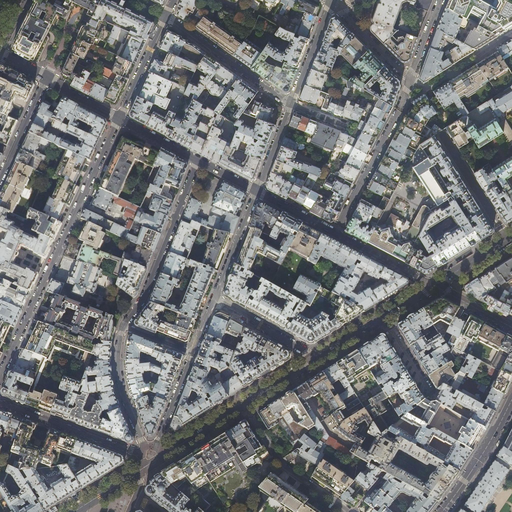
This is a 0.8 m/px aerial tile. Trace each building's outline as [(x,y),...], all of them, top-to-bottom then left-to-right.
[(48,0),(33,0),(36,1),(26,20),(18,36),(14,43),(15,43),(14,46),(17,48),(15,51),(23,55),(30,59),(31,57),(34,59),(57,13),(65,17),(71,6),(66,4),(64,7),(60,5),(62,2),(56,0),(54,5),(51,3),(51,2),(51,1),(50,1),(49,1),(48,1),(48,2),(47,2),(48,0)] [(66,0),(65,4),(66,4),(71,6),(73,1),(90,9),(87,13),(91,15),(93,16),(101,0),(66,0)] [(101,0),(93,16),(91,15),(90,16),(90,17),(91,18),(92,18),(91,20),(90,20),(88,21),(88,22),(97,26),(100,19),(103,20),(105,15),(109,15),(113,17),(112,19),(122,24),(122,25),(122,26),(124,27),(125,28),(126,29),(129,29),(128,30),(130,31),(130,32),(133,34),(147,39),(150,32),(154,24),(154,23),(154,22),(153,21),(152,21),(133,11),(110,0),(101,0)] [(177,14),(185,20),(189,11),(193,13),(198,0),(180,0),(180,1),(178,6),(180,6),(177,14)] [(281,0),(280,1),(284,3),(279,13),(283,15),(285,10),(290,0),(281,0)] [(290,0),(285,10),(289,11),(291,7),(295,8),(298,0),(290,0)] [(306,0),(298,0),(295,8),(304,11),(316,16),(316,15),(317,12),(318,8),(318,7),(317,5),(306,0)] [(428,11),(431,3),(422,0),(380,0),(381,1),(381,3),(380,3),(378,3),(377,4),(378,5),(372,20),(372,21),(372,23),(373,23),(372,24),(372,25),(371,26),(371,27),(371,29),(371,31),(384,43),(392,35),(397,30),(395,29),(394,27),(403,2),(406,0),(411,0),(412,0),(411,2),(414,3),(415,6),(428,11)] [(511,0),(494,0),(491,6),(489,4),(488,3),(487,3),(487,2),(486,2),(484,2),(481,0),(448,0),(446,7),(466,18),(496,34),(499,33),(498,33),(500,32),(511,24),(511,0)] [(233,55),(243,42),(211,19),(219,9),(210,5),(195,27),(207,36),(223,48),(233,55)] [(465,19),(466,18),(446,7),(442,17),(437,28),(453,37),(458,24),(463,26),(465,26),(466,21),(465,19)] [(198,11),(194,19),(198,21),(202,13),(198,11)] [(316,16),(304,11),(302,19),(313,23),(314,20),(316,16)] [(275,13),(271,21),(278,25),(282,17),(275,13)] [(322,39),(323,40),(332,43),(333,41),(335,42),(336,37),(338,36),(341,38),(338,45),(344,48),(355,36),(344,25),(335,16),(331,18),(326,29),(322,39)] [(109,37),(111,32),(105,29),(108,22),(103,20),(100,19),(97,26),(88,22),(87,22),(85,25),(80,23),(78,29),(80,30),(78,33),(79,33),(77,37),(91,43),(96,46),(99,39),(106,42),(109,37)] [(311,28),(313,23),(302,19),(299,26),(310,30),(311,28)] [(288,22),(284,29),(286,30),(307,38),(309,34),(310,30),(299,26),(288,22)] [(111,32),(109,37),(114,40),(120,28),(114,25),(111,32)] [(284,29),(280,26),(274,33),(277,35),(278,35),(279,35),(281,36),(281,37),(284,38),(285,38),(290,40),(287,47),(286,47),(284,51),(283,51),(278,49),(278,48),(276,47),(275,47),(272,45),(272,44),(269,42),(263,50),(269,54),(274,58),(280,60),(283,61),(298,67),(300,62),(299,62),(302,53),(306,43),(307,43),(309,39),(307,38),(286,30),(284,29)] [(453,37),(437,28),(433,38),(430,47),(442,52),(444,46),(445,45),(446,45),(446,43),(446,42),(453,45),(455,43),(458,40),(453,37)] [(159,47),(169,52),(198,65),(206,53),(192,43),(191,43),(187,42),(188,41),(187,40),(181,37),(182,37),(181,36),(179,35),(167,30),(164,38),(159,47)] [(144,46),(147,39),(133,34),(132,36),(128,35),(126,36),(125,38),(124,37),(121,43),(123,44),(141,52),(144,46)] [(396,39),(392,35),(384,43),(392,51),(398,58),(399,58),(400,59),(400,60),(401,61),(403,62),(405,62),(407,61),(408,61),(409,60),(410,59),(410,57),(410,56),(411,55),(418,37),(407,34),(405,37),(404,36),(403,36),(398,37),(397,38),(396,39)] [(355,36),(344,48),(341,54),(352,65),(368,49),(362,43),(355,36)] [(91,43),(77,37),(71,51),(80,55),(84,58),(91,43)] [(251,67),(263,50),(245,38),(243,42),(233,55),(242,61),(251,67)] [(338,45),(332,43),(323,40),(319,50),(318,50),(318,51),(315,59),(332,69),(337,57),(336,56),(338,56),(339,56),(339,55),(340,54),(341,55),(341,54),(344,48),(338,45)] [(458,40),(455,43),(459,45),(459,46),(458,47),(457,47),(457,46),(450,50),(450,51),(451,52),(446,55),(452,64),(461,59),(475,49),(458,40)] [(496,48),(497,50),(504,60),(511,55),(509,50),(505,43),(500,45),(496,48)] [(138,58),(141,52),(123,44),(118,56),(132,62),(135,64),(138,58)] [(444,53),(442,52),(430,47),(425,61),(419,78),(424,82),(440,72),(452,64),(446,55),(444,53)] [(375,56),(368,49),(352,65),(355,68),(356,68),(357,68),(358,67),(362,72),(357,77),(356,75),(355,75),(354,75),(353,77),(352,77),(351,77),(349,79),(354,82),(355,83),(362,87),(366,83),(363,81),(371,74),(373,76),(384,65),(375,56)] [(269,54),(263,50),(251,67),(267,79),(284,91),(286,92),(288,91),(290,89),(293,80),(298,67),(283,61),(281,68),(280,67),(276,66),(275,67),(268,64),(263,60),(265,57),(266,58),(269,54)] [(508,68),(504,60),(497,50),(488,56),(476,64),(488,80),(508,68)] [(80,55),(71,51),(61,72),(63,76),(66,78),(73,81),(75,77),(73,76),(78,65),(79,65),(76,63),(80,55)] [(166,58),(164,63),(163,63),(175,68),(177,64),(178,64),(177,65),(178,66),(179,67),(180,67),(181,67),(181,66),(182,66),(187,68),(184,74),(192,77),(197,67),(198,65),(169,52),(166,58)] [(213,59),(206,53),(198,65),(197,67),(202,71),(204,72),(203,74),(202,74),(201,75),(201,76),(201,77),(198,85),(190,81),(185,92),(189,95),(191,91),(195,93),(193,97),(196,99),(221,64),(213,59)] [(132,62),(118,56),(117,55),(116,56),(117,57),(111,70),(117,73),(125,77),(128,70),(132,62)] [(173,72),(175,68),(163,63),(164,63),(154,58),(151,65),(149,71),(150,71),(169,80),(173,72)] [(313,65),(311,69),(327,75),(340,80),(342,75),(332,69),(315,59),(313,65)] [(95,64),(93,68),(100,72),(102,68),(95,64)] [(229,70),(221,64),(196,99),(203,104),(205,101),(206,100),(207,99),(207,98),(207,97),(209,94),(207,93),(209,90),(210,91),(210,92),(211,93),(212,94),(213,94),(215,94),(222,99),(238,77),(229,70)] [(489,80),(488,80),(476,64),(464,71),(449,81),(459,98),(468,93),(468,94),(481,86),(481,85),(489,80)] [(91,72),(78,65),(73,76),(75,77),(73,81),(71,85),(76,87),(81,90),(91,72)] [(384,65),(373,76),(366,83),(362,87),(373,94),(393,106),(397,94),(401,84),(400,83),(400,81),(396,77),(388,69),(384,65)] [(0,79),(31,94),(33,90),(35,85),(33,82),(18,73),(3,66),(0,66),(0,79)] [(103,67),(102,68),(100,72),(99,74),(100,75),(101,73),(114,80),(117,73),(111,70),(103,67)] [(93,68),(91,72),(81,90),(85,92),(88,94),(96,80),(99,74),(100,72),(93,68)] [(323,86),(327,75),(311,69),(308,77),(305,85),(321,91),(322,91),(323,90),(324,90),(324,89),(324,88),(324,87),(323,86)] [(172,82),(169,80),(150,71),(144,85),(139,96),(154,103),(159,105),(164,107),(166,108),(170,99),(166,97),(172,82)] [(129,78),(125,77),(117,73),(114,80),(108,90),(104,99),(110,102),(119,98),(121,95),(128,80),(129,78)] [(349,79),(342,75),(340,80),(346,82),(347,88),(345,87),(340,98),(347,101),(347,100),(354,82),(349,79)] [(238,77),(222,99),(218,106),(214,111),(220,115),(230,101),(229,100),(231,98),(235,100),(234,101),(234,102),(239,105),(238,106),(239,107),(234,115),(234,116),(231,114),(228,119),(235,123),(238,118),(243,112),(248,105),(258,91),(247,83),(238,77)] [(27,102),(31,94),(0,79),(0,89),(1,91),(0,93),(0,113),(7,117),(11,108),(16,97),(27,102)] [(100,82),(96,80),(88,94),(96,98),(103,101),(104,99),(108,90),(104,88),(104,86),(101,84),(100,82)] [(433,91),(436,96),(430,100),(426,93),(419,97),(411,102),(413,106),(412,108),(430,121),(436,113),(438,112),(436,109),(442,105),(444,108),(454,101),(464,116),(467,113),(468,113),(459,98),(449,81),(439,88),(433,91)] [(321,91),(305,85),(302,92),(299,99),(304,100),(307,101),(309,102),(309,101),(314,103),(315,103),(318,96),(325,99),(321,110),(326,112),(333,95),(321,91)] [(511,85),(511,86),(485,102),(489,109),(495,118),(503,132),(511,146),(511,134),(501,117),(499,119),(497,117),(502,114),(502,113),(511,106),(511,85)] [(377,101),(375,106),(389,113),(391,110),(393,106),(373,94),(371,98),(377,101)] [(151,109),(154,103),(139,96),(137,95),(133,105),(129,112),(131,116),(147,125),(154,111),(152,110),(150,113),(149,112),(150,110),(151,109)] [(340,98),(333,95),(326,112),(329,113),(333,115),(337,104),(338,101),(340,98)] [(203,104),(196,99),(193,97),(191,102),(190,102),(189,105),(187,107),(186,109),(186,111),(186,113),(184,116),(184,117),(184,118),(183,118),(182,118),(175,115),(166,135),(176,140),(189,147),(199,124),(195,122),(199,116),(200,115),(203,116),(204,114),(207,106),(203,104)] [(43,103),(38,113),(62,124),(65,117),(67,119),(68,120),(70,121),(69,123),(71,123),(79,106),(73,103),(64,98),(60,104),(58,103),(55,108),(57,109),(54,114),(48,110),(50,106),(43,103)] [(358,98),(355,104),(349,119),(353,120),(357,122),(364,110),(366,107),(364,107),(364,106),(361,105),(360,105),(359,105),(361,99),(358,98)] [(248,105),(243,112),(249,115),(250,113),(256,115),(255,117),(258,118),(268,122),(273,107),(261,103),(261,102),(255,100),(252,106),(249,105),(248,105)] [(347,100),(347,101),(346,104),(345,107),(341,116),(344,117),(349,119),(355,104),(354,103),(354,102),(352,101),(351,102),(350,102),(350,101),(347,100)] [(368,102),(366,107),(364,110),(368,113),(385,121),(387,117),(389,113),(375,106),(368,102)] [(480,115),(489,109),(485,102),(476,108),(480,115)] [(345,107),(337,104),(333,115),(335,115),(336,116),(337,115),(341,116),(345,107)] [(85,109),(79,106),(71,123),(69,126),(77,130),(79,124),(76,123),(77,120),(79,120),(85,123),(91,112),(85,109)] [(209,108),(207,106),(204,114),(211,117),(208,124),(201,121),(199,124),(189,147),(210,158),(219,163),(227,145),(229,146),(231,142),(220,136),(223,130),(222,128),(221,127),(225,118),(220,115),(214,111),(209,108)] [(412,108),(407,115),(423,125),(425,123),(427,125),(430,121),(412,108)] [(165,117),(154,111),(147,125),(154,128),(166,135),(175,115),(176,113),(169,110),(165,117)] [(100,117),(91,112),(85,123),(92,127),(92,128),(91,130),(90,131),(89,133),(87,132),(83,130),(81,132),(100,140),(104,132),(105,130),(108,124),(106,120),(100,117)] [(18,122),(7,117),(0,113),(0,133),(10,138),(14,131),(18,122)] [(62,124),(38,113),(35,120),(30,130),(29,133),(52,143),(60,147),(63,140),(64,138),(63,137),(62,140),(48,133),(46,134),(45,136),(42,135),(46,127),(51,129),(52,127),(66,133),(69,127),(62,124)] [(297,128),(302,116),(297,114),(294,113),(289,125),(297,128)] [(384,124),(385,121),(368,113),(364,121),(366,122),(380,130),(381,128),(384,124)] [(464,116),(460,117),(465,125),(468,130),(472,136),(473,138),(473,139),(478,147),(503,132),(495,118),(477,129),(474,123),(473,124),(467,113),(464,116)] [(402,119),(400,123),(428,138),(434,134),(436,133),(430,129),(423,125),(407,115),(405,114),(402,119)] [(304,117),(302,116),(297,128),(295,131),(304,135),(310,119),(311,116),(308,115),(307,118),(304,117)] [(459,119),(446,127),(449,133),(452,138),(464,130),(462,127),(465,125),(460,117),(459,118),(459,119)] [(238,118),(235,123),(235,124),(239,126),(237,130),(269,142),(272,134),(276,125),(268,122),(258,118),(256,123),(254,128),(243,124),(244,120),(238,118)] [(312,120),(310,119),(304,135),(303,135),(312,138),(318,122),(319,120),(316,119),(315,121),(312,120)] [(322,123),(318,122),(312,138),(311,141),(333,150),(341,131),(333,128),(322,123)] [(378,135),(380,130),(366,122),(362,130),(376,138),(378,135)] [(398,127),(396,131),(419,144),(420,143),(428,138),(400,123),(398,127)] [(433,123),(430,129),(436,133),(442,129),(433,123)] [(83,142),(82,145),(95,151),(97,147),(100,140),(81,132),(77,130),(69,126),(69,127),(66,133),(78,138),(77,140),(83,142)] [(236,129),(231,142),(229,146),(236,148),(237,149),(241,140),(248,142),(247,146),(247,147),(245,152),(248,153),(262,159),(265,151),(269,142),(237,130),(236,129)] [(373,143),(376,138),(362,130),(358,138),(372,146),(373,143)] [(465,132),(464,130),(452,138),(456,143),(458,148),(468,142),(467,139),(472,136),(468,130),(465,132)] [(346,133),(341,131),(333,150),(329,161),(331,162),(333,163),(335,164),(343,149),(346,143),(350,136),(351,135),(346,133)] [(394,135),(392,139),(415,151),(419,144),(396,131),(394,135)] [(0,142),(7,146),(10,138),(0,133),(0,142)] [(52,143),(29,133),(25,142),(21,150),(34,156),(44,161),(46,157),(40,154),(39,153),(37,152),(41,144),(50,148),(52,143)] [(434,134),(428,138),(420,143),(423,148),(427,145),(429,143),(431,146),(429,147),(428,148),(432,154),(428,156),(430,159),(444,151),(434,134)] [(357,140),(350,136),(346,143),(368,154),(369,151),(372,146),(358,138),(357,140)] [(283,140),(281,145),(296,151),(299,143),(284,137),(283,140)] [(119,147),(117,151),(135,160),(153,168),(154,167),(159,155),(132,142),(123,138),(119,147)] [(390,143),(388,147),(402,154),(411,159),(415,151),(392,139),(390,143)] [(92,158),(95,151),(82,145),(81,146),(75,144),(75,145),(63,140),(60,147),(67,150),(78,155),(87,159),(91,161),(92,158)] [(346,143),(343,149),(350,153),(349,155),(364,162),(365,158),(368,154),(346,143)] [(423,148),(420,143),(419,144),(415,151),(411,159),(410,161),(432,196),(424,202),(424,205),(422,205),(412,224),(391,213),(386,221),(407,233),(417,238),(419,235),(430,213),(440,207),(449,202),(454,198),(451,192),(448,188),(445,182),(433,164),(430,159),(428,156),(423,148)] [(232,155),(236,148),(229,146),(227,145),(219,163),(232,169),(251,179),(255,178),(258,169),(262,159),(248,153),(244,162),(243,161),(242,163),(234,159),(235,158),(234,157),(232,155)] [(296,151),(281,145),(278,153),(276,159),(294,166),(310,172),(318,175),(320,176),(321,172),(325,163),(318,160),(317,163),(318,163),(316,166),(304,162),(303,162),(294,158),(297,151),(296,151)] [(398,162),(402,154),(388,147),(386,151),(384,155),(398,162)] [(162,149),(159,155),(154,167),(158,169),(159,167),(161,168),(152,186),(156,187),(159,189),(162,190),(171,169),(169,168),(170,165),(172,166),(175,157),(169,153),(162,149)] [(34,156),(21,150),(19,156),(16,162),(17,162),(28,167),(32,157),(34,157),(34,156)] [(87,159),(78,155),(67,150),(55,176),(62,179),(52,199),(66,205),(70,207),(71,204),(75,196),(78,188),(79,187),(75,185),(87,159)] [(118,197),(135,160),(117,151),(113,159),(107,173),(101,186),(100,189),(115,196),(118,197)] [(444,151),(430,159),(433,164),(436,163),(436,161),(437,160),(442,168),(440,169),(440,170),(442,174),(443,175),(444,175),(445,174),(450,181),(448,182),(447,181),(445,182),(448,188),(452,187),(463,180),(451,162),(444,151)] [(361,166),(364,162),(349,155),(345,162),(359,170),(361,166)] [(397,164),(398,162),(384,155),(382,159),(380,163),(394,170),(403,175),(403,174),(406,168),(397,164)] [(511,185),(507,177),(511,174),(511,155),(492,168),(492,169),(497,177),(504,188),(511,201),(511,185)] [(179,158),(175,157),(172,166),(171,169),(162,190),(160,196),(171,201),(172,198),(171,194),(168,193),(169,191),(171,186),(178,189),(180,185),(188,166),(186,162),(185,161),(182,161),(178,159),(179,158)] [(294,166),(276,159),(272,169),(266,184),(268,189),(279,194),(290,174),(294,166)] [(33,169),(28,167),(17,162),(17,163),(11,176),(1,198),(0,200),(0,207),(10,212),(13,214),(17,204),(18,204),(21,198),(20,198),(26,186),(27,186),(30,180),(29,179),(33,169)] [(356,177),(359,170),(345,162),(343,167),(342,167),(337,175),(340,177),(352,183),(356,177)] [(393,172),(394,170),(380,163),(377,167),(375,171),(389,178),(390,177),(399,181),(402,176),(393,172)] [(494,180),(497,177),(492,169),(487,172),(484,166),(474,172),(480,181),(485,191),(496,184),(494,180)] [(398,183),(389,178),(375,171),(373,175),(371,179),(394,191),(397,185),(398,183)] [(315,181),(318,175),(310,172),(307,177),(313,180),(312,181),(313,182),(310,186),(309,186),(308,188),(303,185),(295,200),(296,200),(295,201),(296,201),(298,202),(299,203),(300,203),(300,202),(303,204),(311,189),(315,181)] [(297,178),(290,174),(279,194),(282,196),(286,198),(288,196),(296,180),(297,178)] [(401,188),(406,178),(404,176),(405,175),(403,174),(403,175),(402,176),(399,181),(398,183),(397,185),(401,188)] [(327,179),(320,176),(318,175),(315,181),(320,184),(319,186),(321,186),(318,191),(317,190),(316,192),(311,189),(303,204),(304,204),(303,205),(304,206),(305,206),(307,207),(308,206),(311,208),(319,193),(323,185),(327,179)] [(333,183),(327,179),(323,185),(334,191),(345,197),(349,190),(352,183),(340,177),(339,180),(336,179),(335,181),(335,180),(333,183)] [(390,199),(394,191),(371,179),(369,184),(367,187),(383,196),(390,199)] [(300,182),(296,180),(288,196),(292,198),(295,200),(303,185),(305,181),(302,180),(301,180),(300,182)] [(469,212),(470,211),(471,213),(466,216),(472,225),(474,228),(480,239),(487,234),(493,230),(493,229),(475,199),(463,180),(452,187),(453,188),(451,189),(451,190),(453,189),(454,190),(451,192),(454,198),(455,199),(460,195),(465,202),(459,205),(461,209),(466,206),(469,212)] [(187,208),(183,218),(201,225),(210,229),(213,230),(214,230),(229,233),(233,234),(239,218),(235,216),(238,210),(240,210),(241,209),(243,204),(243,203),(242,202),(246,195),(245,193),(224,182),(219,191),(218,192),(216,196),(216,197),(211,207),(214,208),(208,221),(197,217),(203,202),(191,197),(187,208)] [(500,190),(496,184),(485,191),(494,204),(505,221),(505,222),(507,222),(511,218),(511,201),(504,188),(500,190)] [(152,186),(151,185),(147,194),(150,195),(151,195),(153,192),(157,194),(150,210),(167,217),(169,213),(171,207),(173,202),(171,201),(160,196),(162,190),(159,189),(158,191),(155,189),(156,187),(152,186)] [(114,197),(117,199),(116,201),(117,202),(128,207),(124,216),(128,217),(124,228),(130,230),(133,224),(140,208),(118,197),(115,196),(100,189),(93,205),(108,212),(110,207),(111,208),(113,208),(115,205),(114,203),(112,202),(114,197)] [(343,202),(345,197),(334,191),(330,200),(328,203),(330,204),(330,205),(328,204),(321,217),(325,219),(331,222),(332,221),(335,215),(343,202)] [(322,195),(319,193),(311,208),(310,211),(315,214),(321,217),(328,204),(328,203),(330,200),(322,196),(322,195)] [(375,227),(390,199),(383,196),(378,207),(375,205),(376,204),(371,201),(371,203),(361,198),(359,203),(353,215),(362,220),(372,225),(375,227)] [(66,205),(52,199),(50,198),(42,215),(58,222),(60,220),(66,205)] [(443,262),(453,256),(463,250),(472,244),(480,239),(474,228),(470,230),(468,228),(472,225),(466,216),(461,209),(459,205),(455,199),(454,198),(449,202),(450,205),(442,210),(440,207),(430,213),(419,235),(426,246),(428,249),(429,251),(432,249),(434,252),(431,254),(438,265),(443,262)] [(279,221),(283,213),(272,207),(264,203),(263,203),(261,203),(260,204),(259,204),(258,205),(257,206),(253,216),(249,228),(251,229),(262,233),(264,227),(264,226),(264,225),(268,227),(267,229),(269,230),(270,228),(273,230),(272,231),(273,231),(277,223),(279,221)] [(141,206),(140,208),(133,224),(160,235),(164,226),(167,217),(150,210),(141,206)] [(9,214),(10,214),(10,212),(0,207),(0,269),(3,271),(9,273),(8,276),(17,280),(17,279),(20,279),(17,284),(16,284),(15,284),(15,285),(30,292),(31,292),(36,280),(39,274),(27,268),(26,270),(14,264),(21,246),(34,252),(34,254),(46,259),(47,256),(54,241),(34,232),(34,233),(40,235),(38,240),(23,234),(23,233),(20,232),(21,231),(12,227),(14,224),(6,220),(7,219),(6,217),(8,213),(8,214),(9,214)] [(58,222),(42,215),(31,210),(27,217),(29,218),(32,218),(35,218),(37,223),(35,226),(33,226),(28,223),(27,222),(26,221),(23,226),(34,232),(54,241),(59,230),(62,224),(58,222)] [(81,218),(88,221),(103,229),(126,239),(130,230),(124,228),(114,223),(111,230),(97,224),(99,220),(100,221),(101,220),(102,218),(85,210),(83,214),(81,218)] [(294,219),(283,213),(279,221),(283,223),(281,225),(277,223),(273,231),(270,238),(275,241),(276,240),(278,237),(278,236),(280,232),(285,235),(284,235),(285,236),(285,235),(287,236),(280,248),(277,247),(276,250),(267,245),(264,254),(263,256),(266,257),(273,261),(275,258),(277,259),(276,262),(281,265),(288,251),(302,226),(303,224),(294,219)] [(367,224),(366,225),(364,224),(363,225),(360,223),(362,220),(353,215),(345,229),(355,235),(367,241),(375,227),(372,225),(371,228),(369,229),(368,228),(368,227),(368,226),(368,225),(367,224)] [(201,225),(183,218),(174,242),(169,253),(187,260),(196,237),(191,235),(194,228),(199,230),(201,225)] [(103,229),(88,221),(83,232),(79,240),(84,242),(83,246),(99,252),(104,241),(102,241),(106,234),(102,232),(103,229)] [(381,230),(379,229),(372,244),(379,248),(394,256),(407,233),(386,221),(385,223),(387,229),(381,230)] [(133,224),(130,230),(126,239),(130,241),(153,252),(156,245),(160,235),(133,224)] [(208,234),(210,229),(201,225),(199,230),(198,231),(208,234)] [(313,231),(302,226),(288,251),(289,251),(290,250),(308,259),(307,261),(308,261),(322,235),(313,231)] [(379,229),(375,227),(367,241),(369,242),(372,244),(379,229)] [(259,240),(262,233),(251,229),(247,238),(240,255),(236,265),(261,279),(270,284),(273,280),(251,268),(254,260),(253,260),(256,253),(257,253),(258,252),(264,254),(267,245),(259,240)] [(221,254),(229,233),(214,230),(209,244),(207,244),(206,246),(206,247),(207,248),(201,265),(214,270),(221,254)] [(405,261),(417,238),(407,233),(394,256),(397,257),(405,261)] [(323,234),(322,235),(308,261),(315,265),(316,264),(320,256),(345,269),(340,278),(348,282),(351,277),(357,265),(355,264),(356,261),(359,263),(363,255),(343,245),(323,234)] [(419,235),(417,238),(405,261),(410,264),(421,270),(424,271),(429,271),(432,270),(438,265),(431,254),(429,251),(428,249),(424,252),(427,258),(426,259),(421,256),(419,260),(414,258),(421,246),(422,247),(424,246),(424,247),(426,246),(419,235)] [(126,261),(122,260),(99,252),(83,246),(70,241),(67,249),(64,256),(73,259),(75,254),(76,255),(78,256),(79,255),(77,261),(99,269),(101,264),(102,265),(103,264),(104,264),(106,261),(104,260),(105,259),(103,259),(105,258),(106,259),(108,260),(110,259),(110,258),(119,262),(115,274),(120,276),(121,275),(124,267),(126,261)] [(150,261),(153,252),(130,241),(122,260),(126,261),(133,264),(135,260),(138,261),(137,265),(147,269),(150,261)] [(187,260),(169,253),(165,264),(161,274),(178,281),(179,280),(181,276),(180,275),(181,274),(179,274),(181,269),(182,270),(183,269),(184,269),(185,266),(188,267),(189,265),(190,261),(187,260)] [(374,261),(363,255),(359,263),(357,265),(351,277),(359,281),(364,271),(368,274),(368,276),(373,278),(373,277),(378,280),(385,267),(374,261)] [(494,268),(491,270),(497,281),(498,283),(504,279),(505,281),(511,277),(511,255),(497,266),(494,268)] [(276,262),(273,261),(266,257),(263,262),(278,270),(281,265),(276,262)] [(64,260),(57,276),(64,279),(66,274),(70,276),(74,268),(70,267),(72,263),(64,260)] [(101,269),(99,269),(77,261),(75,267),(75,268),(74,272),(73,272),(71,277),(70,276),(67,283),(75,286),(72,293),(77,295),(76,297),(78,298),(78,296),(83,297),(84,296),(85,295),(85,294),(85,292),(85,291),(86,291),(87,292),(88,292),(90,293),(91,293),(93,293),(94,291),(95,290),(96,288),(96,286),(96,285),(97,282),(96,282),(101,269)] [(137,265),(133,264),(126,261),(124,267),(129,269),(128,274),(124,273),(124,274),(125,274),(124,276),(121,275),(120,276),(117,286),(119,286),(123,289),(133,298),(135,297),(136,295),(137,293),(141,284),(147,269),(137,265)] [(201,265),(190,261),(189,265),(196,268),(192,277),(191,277),(189,281),(190,281),(188,288),(205,294),(209,284),(214,270),(201,265)] [(236,265),(234,264),(228,280),(223,292),(226,297),(245,309),(261,279),(236,265)] [(395,272),(385,267),(378,280),(380,280),(381,279),(388,282),(388,283),(388,284),(385,286),(383,285),(378,288),(378,287),(376,288),(377,288),(371,292),(378,303),(393,293),(408,284),(408,279),(395,272)] [(485,274),(477,278),(486,293),(494,288),(494,287),(492,284),(497,281),(491,270),(485,274)] [(117,286),(120,276),(115,274),(113,274),(110,283),(117,286)] [(178,281),(161,274),(156,287),(150,303),(165,309),(179,314),(195,320),(199,309),(205,294),(188,288),(179,309),(167,304),(174,286),(176,287),(177,287),(178,287),(178,286),(179,286),(179,285),(179,284),(180,281),(178,281)] [(318,292),(321,287),(321,286),(303,276),(303,277),(301,276),(293,290),(307,297),(304,303),(307,305),(310,307),(317,294),(314,293),(315,290),(318,292)] [(360,281),(359,281),(351,277),(348,282),(340,278),(332,293),(344,299),(346,296),(351,298),(348,302),(363,309),(364,312),(370,308),(378,303),(371,292),(369,288),(358,295),(353,293),(360,281)] [(486,293),(477,278),(470,283),(466,285),(465,286),(465,288),(465,290),(466,291),(466,292),(468,292),(469,292),(471,291),(473,295),(475,296),(478,298),(482,295),(486,293)] [(300,301),(287,294),(284,292),(270,284),(261,279),(245,309),(253,313),(277,326),(285,331),(300,301)] [(28,296),(30,292),(15,285),(3,280),(1,285),(0,284),(0,285),(0,300),(22,310),(24,306),(26,301),(29,296),(28,296)] [(47,292),(56,295),(59,296),(63,285),(52,280),(50,286),(47,292)] [(321,313),(343,325),(348,322),(352,319),(364,312),(363,309),(348,302),(344,299),(332,293),(321,287),(318,292),(317,294),(310,307),(312,308),(317,311),(321,313)] [(511,306),(511,293),(510,292),(504,303),(487,294),(486,293),(482,295),(484,298),(483,298),(483,299),(483,300),(484,300),(485,301),(486,300),(488,301),(487,302),(495,306),(509,313),(511,308),(509,307),(510,305),(511,306)] [(65,304),(62,303),(64,298),(59,296),(56,295),(52,304),(47,316),(44,322),(43,324),(52,327),(54,323),(57,324),(55,328),(70,334),(71,331),(73,332),(73,333),(78,335),(79,334),(81,335),(80,337),(96,344),(97,342),(93,341),(94,340),(95,338),(98,339),(99,336),(105,319),(102,318),(103,316),(102,316),(103,315),(106,316),(107,315),(91,308),(90,311),(88,310),(88,309),(82,307),(82,308),(80,307),(81,305),(67,299),(65,304)] [(22,310),(0,300),(0,321),(9,325),(14,327),(18,319),(22,310)] [(304,303),(300,301),(285,331),(297,338),(308,344),(314,343),(326,336),(343,325),(321,313),(319,315),(311,321),(310,321),(309,321),(299,315),(300,314),(301,314),(302,314),(303,313),(307,305),(304,303)] [(437,302),(424,310),(433,325),(435,328),(436,330),(439,335),(442,340),(455,315),(459,309),(451,304),(445,301),(443,301),(441,301),(438,301),(437,302)] [(165,309),(150,303),(149,303),(143,312),(136,321),(135,323),(136,324),(136,326),(138,327),(156,334),(157,331),(160,322),(155,318),(156,316),(158,317),(159,316),(158,315),(158,313),(160,314),(161,312),(162,313),(162,312),(163,312),(164,312),(165,309)] [(433,325),(424,310),(423,309),(409,318),(398,325),(398,326),(398,327),(404,337),(410,346),(423,338),(419,332),(422,329),(423,330),(424,330),(433,325)] [(107,314),(107,315),(106,316),(105,319),(99,336),(102,337),(101,341),(112,343),(113,338),(114,333),(115,328),(110,326),(114,317),(107,314)] [(192,326),(195,320),(179,314),(175,326),(190,332),(192,326)] [(454,346),(460,335),(467,322),(463,319),(455,315),(442,340),(444,343),(445,344),(450,344),(454,346)] [(471,315),(467,322),(460,335),(471,341),(475,332),(479,334),(485,323),(478,319),(471,315)] [(212,322),(210,326),(241,338),(242,337),(245,327),(237,322),(235,327),(229,324),(229,322),(214,316),(212,322)] [(9,325),(0,321),(0,345),(5,334),(9,325)] [(161,321),(160,322),(157,331),(173,337),(185,342),(188,341),(189,337),(191,332),(190,332),(175,326),(161,321)] [(55,328),(52,327),(43,324),(39,322),(34,332),(29,342),(26,350),(42,357),(48,359),(57,339),(64,342),(85,350),(78,370),(86,373),(88,365),(93,354),(96,344),(80,337),(70,334),(55,328)] [(493,328),(485,323),(479,334),(476,340),(498,352),(507,335),(501,332),(493,328)] [(208,330),(206,335),(222,341),(236,346),(238,347),(239,344),(241,338),(210,326),(208,330)] [(256,333),(245,327),(242,337),(245,338),(244,339),(243,340),(243,341),(244,342),(241,345),(239,344),(238,347),(236,350),(236,352),(235,353),(242,355),(244,353),(245,354),(246,354),(248,352),(249,351),(248,351),(250,350),(256,353),(257,351),(264,338),(256,333)] [(143,353),(152,356),(157,345),(144,340),(132,335),(129,337),(128,341),(126,351),(125,360),(140,361),(140,354),(142,355),(143,353)] [(235,353),(236,352),(220,346),(222,341),(206,335),(200,351),(193,368),(209,373),(211,369),(210,368),(211,366),(218,369),(220,373),(222,371),(230,367),(235,353)] [(370,343),(357,351),(368,369),(379,362),(383,367),(398,357),(386,339),(384,335),(383,335),(382,335),(370,343)] [(439,335),(427,343),(424,338),(423,338),(410,346),(415,354),(420,362),(427,357),(429,356),(442,348),(440,345),(444,343),(442,340),(439,335)] [(511,337),(507,335),(498,352),(490,366),(499,371),(511,377),(511,337)] [(262,376),(276,367),(283,363),(290,358),(290,352),(277,345),(264,338),(257,351),(262,355),(263,357),(259,359),(259,358),(258,358),(257,357),(256,357),(252,360),(262,376)] [(98,340),(97,342),(101,343),(101,345),(96,344),(93,354),(94,354),(95,354),(96,355),(97,355),(97,361),(110,362),(111,353),(111,348),(112,343),(101,341),(98,340)] [(157,345),(152,356),(152,357),(157,359),(157,361),(161,363),(163,362),(163,363),(163,364),(164,365),(162,366),(161,368),(151,364),(151,371),(159,374),(161,374),(161,376),(160,377),(158,380),(159,381),(173,386),(178,372),(185,355),(180,353),(169,349),(157,345)] [(446,345),(442,348),(429,356),(431,359),(429,360),(427,357),(420,362),(425,369),(429,376),(440,369),(438,367),(439,367),(439,366),(441,365),(442,368),(449,364),(446,359),(444,360),(442,357),(443,355),(450,351),(446,345)] [(39,365),(42,357),(26,350),(21,349),(20,351),(21,352),(20,354),(19,357),(35,363),(39,365)] [(343,360),(336,364),(350,385),(358,398),(361,403),(364,409),(371,405),(368,401),(372,398),(376,405),(381,402),(387,398),(381,388),(379,385),(377,383),(368,369),(357,351),(353,353),(343,360)] [(465,360),(451,352),(451,353),(461,369),(461,368),(465,360)] [(239,357),(242,355),(235,353),(230,367),(243,388),(254,381),(262,376),(252,360),(249,362),(248,363),(248,364),(248,365),(245,367),(239,357)] [(464,369),(461,368),(461,369),(459,372),(465,375),(466,373),(469,374),(467,377),(471,379),(481,361),(476,359),(475,361),(473,360),(474,358),(468,355),(466,359),(469,361),(467,364),(466,363),(466,365),(468,366),(467,367),(466,366),(464,369)] [(33,366),(35,363),(19,357),(17,356),(16,359),(18,360),(16,365),(28,370),(30,366),(32,366),(33,366)] [(398,357),(383,367),(381,368),(386,377),(377,383),(379,385),(381,383),(383,387),(389,383),(388,381),(392,378),(392,379),(392,380),(392,381),(393,380),(397,378),(397,377),(397,376),(396,374),(398,373),(400,376),(407,372),(402,363),(398,357)] [(140,361),(125,360),(126,370),(127,381),(144,378),(143,374),(144,374),(144,373),(145,373),(145,372),(151,371),(151,364),(151,363),(140,365),(140,361)] [(111,369),(110,362),(97,361),(95,361),(95,366),(94,366),(93,367),(88,365),(86,373),(83,380),(88,380),(88,376),(97,376),(97,379),(111,377),(111,369)] [(449,364),(442,368),(440,369),(429,376),(433,383),(437,389),(437,390),(438,389),(443,385),(455,376),(450,369),(453,367),(453,365),(451,362),(449,364)] [(30,370),(28,370),(16,365),(16,364),(14,369),(12,372),(24,377),(26,371),(29,372),(30,370)] [(330,368),(323,372),(331,385),(339,380),(345,389),(350,385),(336,364),(330,368)] [(510,383),(511,378),(511,377),(499,371),(499,373),(485,366),(484,367),(481,372),(479,371),(475,380),(484,385),(504,395),(506,391),(507,388),(510,383)] [(230,367),(222,371),(227,380),(228,379),(229,380),(224,383),(220,376),(220,375),(220,374),(220,373),(215,376),(219,383),(228,397),(235,393),(243,388),(230,367)] [(206,379),(209,373),(193,368),(190,376),(188,382),(200,387),(213,407),(220,403),(228,397),(219,383),(212,387),(210,383),(209,383),(206,379)] [(34,380),(24,377),(12,372),(10,371),(5,383),(2,391),(1,392),(1,393),(2,394),(2,395),(3,396),(4,396),(15,400),(25,404),(29,393),(19,389),(18,387),(17,386),(16,386),(17,385),(17,384),(18,383),(18,382),(17,382),(18,381),(30,385),(28,390),(30,391),(30,390),(34,380)] [(345,407),(341,401),(338,396),(331,385),(323,372),(320,374),(309,381),(301,386),(293,391),(315,426),(322,437),(322,438),(323,437),(329,441),(327,445),(329,446),(340,452),(340,453),(353,460),(355,456),(360,448),(365,438),(357,434),(360,429),(357,428),(359,425),(365,421),(368,426),(363,434),(366,436),(368,434),(373,423),(365,409),(346,421),(340,411),(346,408),(348,411),(361,403),(358,398),(355,400),(345,407)] [(407,372),(400,376),(397,378),(399,381),(395,383),(393,380),(392,381),(389,383),(383,387),(381,388),(387,398),(396,393),(399,397),(406,392),(409,390),(409,391),(416,386),(411,377),(407,372)] [(458,389),(465,375),(459,372),(455,376),(443,385),(452,389),(456,391),(483,406),(487,408),(495,412),(499,404),(504,395),(484,385),(481,392),(486,394),(487,392),(489,393),(485,402),(484,401),(484,400),(481,398),(482,396),(479,395),(475,394),(474,396),(464,391),(464,392),(458,389)] [(80,389),(82,383),(78,381),(77,381),(77,382),(69,379),(70,379),(69,378),(65,377),(60,389),(63,390),(62,391),(65,392),(66,391),(68,393),(65,403),(56,400),(51,414),(59,417),(69,420),(72,410),(69,408),(70,405),(74,406),(75,403),(78,396),(73,394),(74,391),(79,393),(80,389)] [(113,384),(111,377),(97,379),(96,379),(96,382),(88,383),(88,380),(83,380),(82,383),(80,389),(82,390),(81,393),(82,393),(89,396),(90,393),(100,392),(101,395),(114,392),(113,384)] [(144,378),(127,381),(128,384),(130,392),(132,397),(134,403),(145,398),(143,394),(145,394),(148,393),(148,394),(146,395),(146,396),(146,397),(148,397),(150,396),(150,392),(150,384),(147,385),(147,384),(146,383),(145,383),(144,378)] [(167,400),(173,386),(159,381),(158,385),(156,385),(156,386),(150,384),(150,392),(157,394),(156,398),(166,402),(167,400)] [(213,407),(200,387),(188,382),(183,394),(179,405),(194,419),(202,414),(213,407)] [(358,398),(350,385),(345,389),(346,391),(338,396),(341,401),(352,395),(355,400),(358,398)] [(450,392),(452,389),(443,385),(438,389),(442,391),(440,395),(439,397),(436,401),(437,401),(436,402),(440,404),(442,405),(444,403),(446,404),(445,407),(452,411),(456,403),(464,407),(466,409),(466,408),(471,411),(471,412),(475,414),(476,414),(474,416),(471,421),(483,428),(486,429),(490,421),(495,412),(487,408),(486,411),(481,409),(483,406),(456,391),(453,396),(450,394),(451,392),(450,392)] [(416,386),(409,391),(410,392),(407,394),(406,392),(399,397),(404,404),(394,410),(398,416),(403,413),(404,416),(407,414),(412,410),(410,407),(413,406),(414,408),(425,399),(420,391),(416,386)] [(34,392),(30,390),(30,391),(29,393),(25,404),(32,407),(38,409),(43,395),(43,394),(34,391),(34,392)] [(45,391),(43,395),(38,409),(46,412),(51,414),(56,400),(56,399),(58,396),(45,391)] [(315,426),(293,391),(288,394),(280,399),(294,422),(298,424),(289,409),(293,407),(295,407),(296,409),(296,412),(297,414),(299,415),(298,418),(299,419),(302,419),(303,421),(298,424),(309,430),(315,426)] [(121,409),(119,405),(117,401),(114,392),(101,395),(102,401),(97,403),(102,412),(108,410),(110,414),(121,409)] [(86,402),(89,396),(82,393),(82,396),(80,396),(78,395),(78,396),(75,403),(76,404),(76,405),(77,405),(76,409),(75,409),(74,409),(73,409),(72,410),(69,420),(84,426),(99,432),(103,421),(101,420),(100,419),(102,412),(97,403),(96,402),(95,405),(94,406),(91,413),(88,413),(88,412),(87,412),(86,412),(85,412),(84,410),(86,403),(86,402)] [(148,397),(146,397),(145,398),(134,403),(142,422),(145,428),(148,435),(149,436),(151,436),(152,436),(153,435),(154,435),(156,428),(164,407),(166,402),(156,398),(151,396),(150,398),(153,399),(155,399),(151,407),(148,407),(150,402),(148,397)] [(428,397),(425,399),(414,408),(412,410),(407,414),(427,425),(433,414),(434,415),(440,404),(436,402),(428,397)] [(386,412),(381,402),(376,405),(372,398),(368,401),(371,405),(364,409),(365,409),(373,423),(381,435),(387,430),(388,429),(380,416),(386,412)] [(275,402),(268,407),(276,420),(283,416),(284,416),(284,417),(287,423),(288,423),(289,424),(290,427),(291,427),(294,434),(288,438),(293,445),(298,440),(299,441),(305,435),(306,434),(307,434),(310,431),(309,430),(298,424),(294,422),(280,399),(275,402)] [(176,411),(174,416),(178,418),(183,426),(188,423),(194,419),(179,405),(176,411)] [(276,420),(268,407),(264,409),(258,413),(270,432),(280,426),(276,420)] [(127,423),(121,409),(110,414),(108,415),(110,420),(112,421),(112,422),(111,422),(111,423),(108,422),(104,420),(103,421),(99,432),(113,437),(130,443),(131,443),(132,442),(133,440),(134,439),(127,423)] [(0,432),(3,433),(4,430),(3,430),(2,428),(1,428),(1,427),(4,428),(4,429),(7,430),(13,415),(5,412),(0,410),(0,432)] [(459,472),(462,467),(466,463),(469,457),(473,451),(470,449),(466,447),(464,450),(459,447),(460,444),(457,442),(434,429),(433,432),(432,431),(433,431),(431,430),(431,431),(430,430),(429,430),(429,431),(427,430),(426,427),(427,425),(407,414),(404,416),(401,419),(413,425),(419,428),(413,438),(407,435),(408,434),(393,425),(388,429),(387,430),(389,432),(396,436),(416,447),(418,444),(420,445),(420,446),(421,446),(421,447),(421,448),(422,448),(423,448),(424,448),(422,451),(444,463),(448,465),(449,463),(453,465),(452,468),(459,472)] [(18,417),(13,415),(7,430),(18,434),(24,420),(18,417)] [(183,426),(178,418),(174,416),(173,420),(170,425),(170,427),(171,427),(175,431),(177,429),(183,426)] [(476,439),(483,428),(471,421),(467,419),(462,428),(459,433),(461,435),(457,442),(460,444),(466,447),(470,449),(476,439)] [(21,462),(19,463),(9,459),(7,465),(9,466),(19,471),(23,470),(36,469),(37,464),(39,463),(50,467),(55,454),(54,455),(52,455),(54,450),(56,451),(57,448),(63,434),(56,431),(55,431),(50,429),(49,429),(50,430),(48,434),(47,435),(48,435),(44,448),(43,447),(42,447),(41,448),(36,447),(31,445),(31,444),(30,443),(29,443),(34,430),(35,430),(35,429),(37,425),(37,424),(36,424),(32,422),(31,422),(24,420),(18,434),(18,437),(20,438),(18,442),(17,442),(16,440),(12,452),(23,457),(21,462)] [(225,434),(232,444),(235,442),(235,443),(240,452),(243,450),(243,449),(244,448),(243,446),(245,445),(249,451),(243,455),(242,453),(241,453),(242,455),(240,457),(247,469),(257,463),(258,463),(259,462),(260,461),(260,460),(259,459),(258,459),(258,458),(267,452),(264,446),(261,447),(245,421),(234,428),(225,434)] [(423,494),(425,491),(429,494),(427,496),(438,502),(447,489),(449,486),(459,472),(452,468),(448,466),(447,468),(442,465),(444,463),(422,451),(416,447),(396,436),(394,441),(391,439),(390,440),(387,439),(388,438),(387,437),(386,436),(389,432),(387,430),(381,435),(373,423),(368,434),(376,438),(368,452),(360,448),(355,456),(369,463),(371,460),(374,461),(375,461),(376,461),(379,462),(378,463),(380,465),(378,468),(382,471),(387,473),(394,477),(402,482),(423,494)] [(175,434),(184,428),(183,426),(177,429),(175,431),(171,427),(169,429),(175,434)] [(511,511),(511,428),(503,446),(502,446),(496,456),(497,457),(494,460),(493,461),(481,479),(481,480),(480,479),(479,480),(480,481),(477,485),(477,484),(476,485),(476,486),(464,504),(463,505),(464,505),(461,509),(460,508),(458,511),(511,511)] [(71,437),(63,434),(57,448),(72,454),(77,439),(71,437)] [(240,457),(232,444),(225,434),(215,440),(199,450),(192,454),(193,456),(209,482),(226,509),(242,499),(239,494),(257,484),(247,469),(240,457)] [(305,435),(299,441),(303,445),(300,450),(303,451),(304,452),(307,447),(308,447),(310,448),(306,453),(310,455),(318,445),(305,435)] [(99,447),(77,439),(72,454),(82,457),(83,456),(96,461),(98,466),(94,468),(92,465),(85,470),(84,470),(76,475),(75,473),(78,471),(75,467),(75,462),(76,458),(76,457),(71,456),(67,466),(83,489),(101,477),(124,463),(123,457),(99,447)] [(320,441),(318,445),(310,455),(306,453),(304,452),(303,451),(300,450),(299,450),(298,449),(297,449),(283,458),(287,462),(295,457),(294,456),(297,455),(318,466),(319,464),(329,446),(327,445),(320,441)] [(177,464),(176,464),(188,480),(197,489),(209,482),(193,456),(185,461),(178,465),(177,464)] [(319,464),(318,466),(312,476),(313,476),(341,495),(340,496),(341,496),(353,482),(354,481),(323,460),(321,463),(320,463),(319,464)] [(378,468),(369,463),(366,466),(372,470),(367,476),(362,472),(355,480),(368,491),(375,482),(376,483),(376,482),(378,478),(377,477),(382,471),(378,468)] [(168,469),(160,474),(171,484),(177,489),(180,486),(188,480),(176,464),(168,469)] [(45,511),(40,503),(37,505),(35,502),(35,501),(38,500),(32,491),(25,480),(19,471),(9,466),(4,479),(0,487),(0,491),(0,492),(12,511),(45,511)] [(47,488),(36,469),(23,470),(28,478),(25,480),(32,491),(35,489),(41,498),(38,500),(40,503),(45,511),(63,502),(83,489),(67,466),(58,466),(65,479),(63,480),(62,479),(47,488)] [(393,480),(394,477),(387,473),(383,479),(386,481),(380,489),(394,501),(400,493),(403,492),(409,496),(411,496),(415,498),(415,499),(409,506),(410,507),(407,511),(406,511),(429,511),(438,502),(427,496),(423,494),(402,482),(401,484),(393,480)] [(168,489),(171,484),(160,474),(157,476),(152,480),(150,481),(148,487),(147,488),(146,490),(146,492),(146,494),(147,495),(148,496),(150,496),(151,497),(152,497),(151,498),(158,503),(163,507),(169,511),(202,511),(199,509),(196,511),(192,511),(193,511),(191,510),(190,511),(186,509),(185,507),(190,501),(181,492),(175,500),(165,492),(165,489),(166,488),(168,489)] [(297,511),(303,505),(305,505),(308,500),(271,474),(260,488),(270,496),(259,511),(278,511),(284,506),(292,511),(297,511)] [(353,482),(341,496),(339,499),(352,507),(355,506),(362,498),(359,494),(354,500),(350,497),(355,491),(351,488),(355,484),(353,482)] [(392,511),(388,508),(394,501),(380,489),(372,499),(369,496),(364,501),(371,507),(377,511),(406,511),(407,511),(406,511),(392,511)] [(12,511),(0,492),(0,491),(0,502),(5,511),(12,511)] [(196,506),(199,509),(202,511),(205,511),(208,509),(211,505),(202,498),(202,499),(196,506)]
